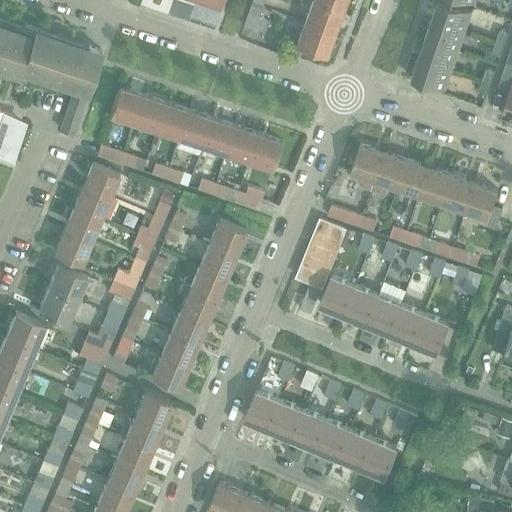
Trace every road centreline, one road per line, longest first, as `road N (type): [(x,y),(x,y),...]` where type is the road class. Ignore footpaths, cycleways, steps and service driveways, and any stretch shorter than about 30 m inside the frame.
road 1 (residential): [(511,403),(428,381),(251,310)]
road 2 (residential): [(343,93),(83,7)]
road 3 (tertiary): [(251,310),(343,93)]
road 4 (residential): [(368,511),(198,436)]
road 5 (residential): [(511,151),(343,93)]
road 6 (tertiary): [(198,436),(251,310)]
